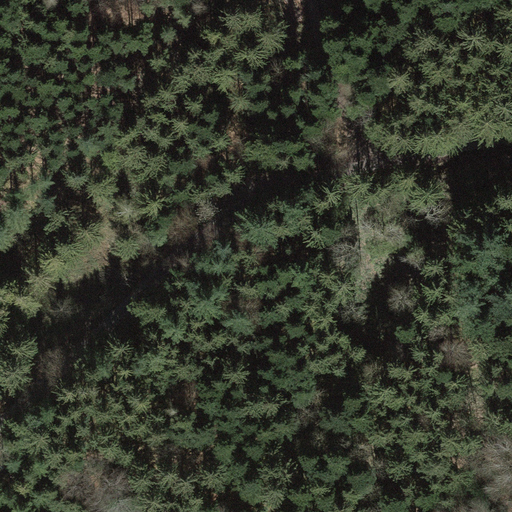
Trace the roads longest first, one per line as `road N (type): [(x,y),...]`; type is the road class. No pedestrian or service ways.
road 1 (unclassified): [(0,424),(238,205),(315,173),(511,138)]
road 2 (track): [(315,0),(358,167)]
